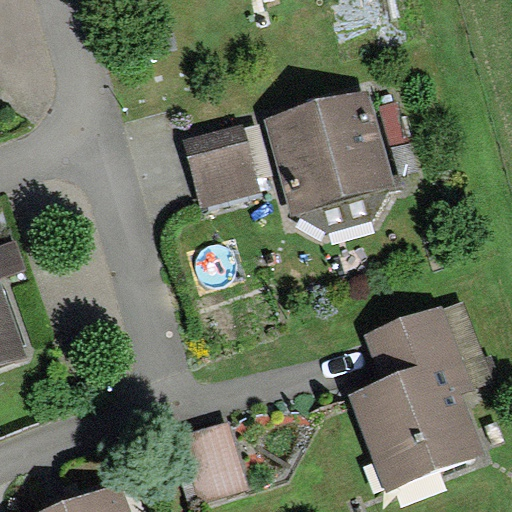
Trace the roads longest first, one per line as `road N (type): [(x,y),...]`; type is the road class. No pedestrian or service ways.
road 1 (residential): [(91,137),(166,403),(0,466)]
road 2 (residential): [(52,0),(91,137)]
